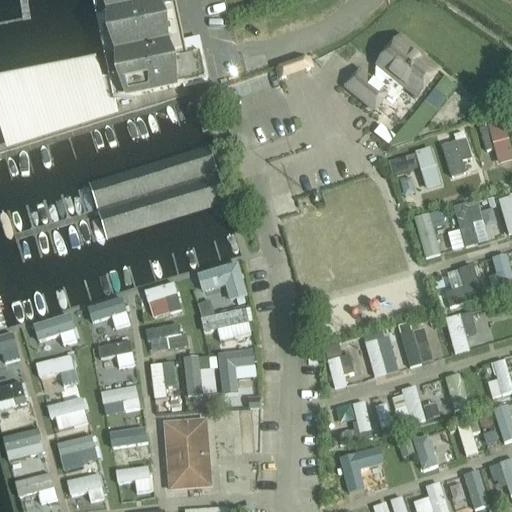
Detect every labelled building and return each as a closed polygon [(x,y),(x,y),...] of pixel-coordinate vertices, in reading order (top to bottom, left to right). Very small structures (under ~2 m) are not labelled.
[(91,0),(95,20),(175,3),(174,0),(91,0)] [(95,20),(100,40),(180,23),(175,3),(95,20)] [(100,40),(104,61),(172,47),(172,46),(184,44),(180,23),(100,40)] [(392,102),(403,88),(417,99),(438,74),(411,52),(412,51),(400,41),(378,68),(383,72),(373,84),(359,73),(345,89),(374,112),(386,97),(392,102)] [(172,47),(104,61),(108,81),(113,102),(114,102),(201,83),(201,84),(202,84),(202,83),(206,82),(200,56),(185,59),(181,44),(172,46),(172,47)] [(95,62),(77,66),(93,117),(115,110),(114,102),(113,102),(108,81),(102,82),(95,62)] [(77,66),(60,69),(76,123),(93,117),(77,66)] [(60,69),(41,73),(58,128),(76,123),(60,69)] [(41,73),(23,77),(40,134),(58,128),(41,73)] [(23,77),(5,81),(23,139),(40,134),(23,77)] [(445,80),(412,121),(424,131),(457,90),(445,80)] [(0,81),(0,129),(5,145),(23,139),(5,81),(0,81)] [(501,125),(483,130),(493,165),(511,160),(501,125)] [(437,149),(447,183),(471,175),(459,135),(446,139),(444,133),(432,136),(436,149),(437,149)] [(106,244),(227,207),(209,149),(88,187),(106,244)] [(426,153),(384,164),(388,179),(416,171),(422,194),(436,190),(426,153)] [(511,202),(493,207),(501,237),(511,233),(511,202)] [(490,217),(479,220),(475,208),(454,214),(459,233),(469,230),(473,245),(496,239),(490,217)] [(450,212),(440,217),(447,232),(457,227),(450,212)] [(439,222),(426,225),(429,237),(442,234),(439,222)] [(414,228),(419,262),(432,260),(427,226),(414,228)] [(487,264),(491,279),(483,281),(488,296),(511,290),(502,260),(487,264)] [(225,266),(226,304),(239,304),(238,266),(225,266)] [(431,299),(434,313),(479,302),(470,269),(454,273),(459,292),(431,299)] [(136,296),(140,309),(173,299),(169,287),(136,296)] [(80,315),(84,327),(123,314),(119,302),(80,315)] [(360,308),(359,307),(346,309),(347,321),(377,318),(376,306),(360,308)] [(200,339),(203,352),(238,346),(232,315),(194,322),(197,340),(200,339)] [(55,343),(74,337),(69,317),(50,323),(55,343)] [(172,327),(141,335),(144,347),(175,339),(172,327)] [(417,369),(415,357),(426,355),(423,336),(398,339),(402,371),(417,369)] [(348,369),(363,364),(370,384),(383,380),(371,344),(343,353),(348,369)] [(98,375),(130,370),(126,346),(94,351),(98,375)] [(383,356),(383,369),(396,369),(396,356),(383,356)] [(68,359),(30,368),(33,383),(72,374),(68,359)] [(195,361),(178,364),(184,402),(200,399),(195,361)] [(244,385),(242,369),(226,370),(225,361),(215,362),(217,388),(244,385)] [(323,365),(330,394),(342,392),(335,362),(323,365)] [(504,374),(511,372),(511,365),(511,362),(487,365),(489,386),(483,386),(485,402),(507,399),(504,374)] [(146,369),(149,404),(162,402),(160,382),(171,381),(169,367),(146,369)] [(0,395),(9,393),(3,374),(0,374),(0,395)] [(455,379),(440,382),(447,413),(462,410),(455,379)] [(132,392),(96,395),(99,419),(135,415),(132,392)] [(390,415),(402,413),(404,429),(420,426),(414,392),(387,397),(390,415)] [(11,404),(0,404),(0,428),(26,427),(25,414),(12,415),(11,404)] [(45,424),(55,423),(55,430),(82,427),(79,404),(43,409),(45,424)] [(228,406),(228,455),(244,455),(244,406),(228,406)] [(335,427),(352,426),(353,438),(366,437),(364,408),(334,410),(335,427)] [(511,437),(504,411),(487,416),(497,448),(511,443),(511,437)] [(473,452),(492,446),(484,420),(465,426),(473,452)] [(205,425),(165,428),(170,494),(210,491),(205,425)] [(453,430),(459,461),(471,459),(465,428),(453,430)] [(1,444),(2,455),(16,453),(15,444),(34,441),(33,434),(10,436),(10,443),(1,444)] [(61,448),(67,472),(89,467),(84,443),(61,448)] [(376,494),(369,450),(347,454),(347,456),(335,458),(342,500),(376,494)] [(511,468),(511,463),(497,466),(503,498),(511,496),(511,468)] [(114,502),(150,497),(146,470),(111,475),(114,502)] [(473,474),(460,478),(472,511),(485,507),(473,474)] [(62,485),(66,508),(100,503),(96,479),(62,485)] [(13,502),(50,497),(48,481),(11,486),(13,502)] [(421,493),(425,511),(442,511),(438,489),(421,493)] [(387,511),(401,511),(398,502),(385,506),(387,511)]
